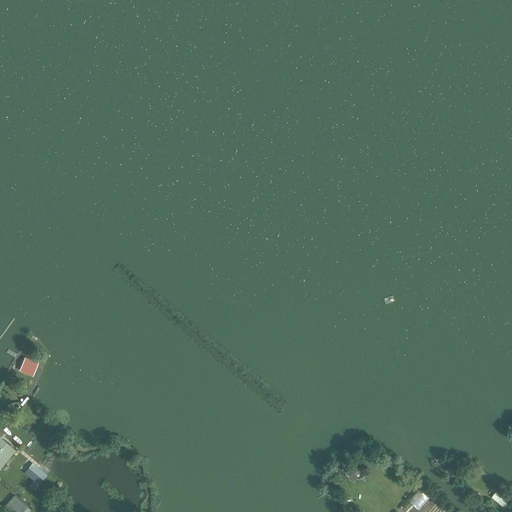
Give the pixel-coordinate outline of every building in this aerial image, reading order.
[(38,362),(25,357),(20,370),(32,375),(38,362)] [(0,467),(1,468),(17,448),(0,434),(0,467)] [(24,471),(34,479),(30,483),(36,488),(48,474),(33,461),(24,471)] [(355,477),(358,478),(363,469),(355,465),(353,469),(347,466),(342,476),(352,481),(355,477)] [(14,511),(29,511),(32,508),(15,493),(5,503),(14,511)]
